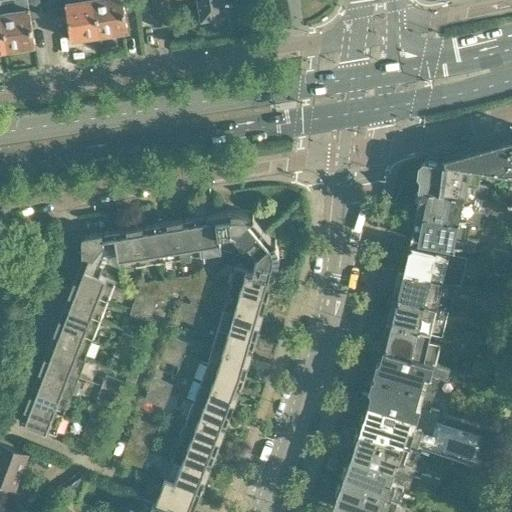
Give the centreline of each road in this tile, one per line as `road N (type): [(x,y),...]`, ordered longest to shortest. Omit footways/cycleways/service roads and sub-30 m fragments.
road 1 (residential): [(361,32),(0,91)]
road 2 (primary): [(353,78),(0,133)]
road 3 (primary): [(0,165),(349,114)]
road 4 (residential): [(0,211),(344,153)]
road 5 (tertiary): [(338,276),(262,511)]
road 6 (residential): [(375,148),(511,114)]
road 7 (tertiary): [(338,276),(375,148)]
road 8 (primary): [(384,108),(511,80)]
road 9 (tertiary): [(344,153),(338,276)]
road 10 (primary): [(511,47),(392,72)]
road 11 (residential): [(511,3),(393,26)]
